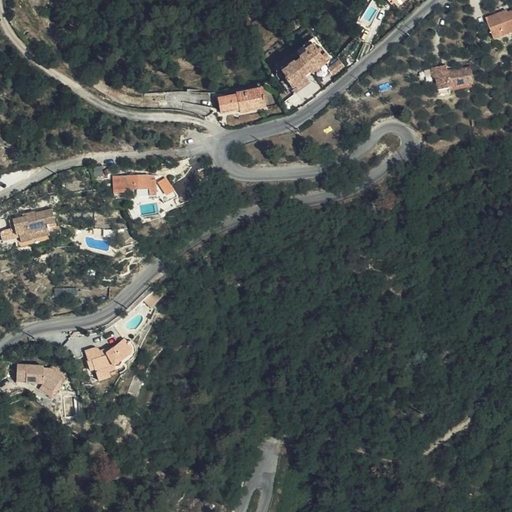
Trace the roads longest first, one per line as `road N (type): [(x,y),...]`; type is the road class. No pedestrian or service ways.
road 1 (tertiary): [(224,146),(230,166),(264,175),(346,160),(392,127),(406,135),(406,149),(336,193),(226,222),(178,248),(88,318),(28,327),(0,342)]
road 2 (track): [(264,470),(310,431),(361,434),(391,463),(435,454),(474,423),(485,380),(502,368),(511,371)]
road 3 (tertiary): [(435,0),(297,116),(224,146)]
road 4 (residential): [(224,146),(73,161),(0,197)]
